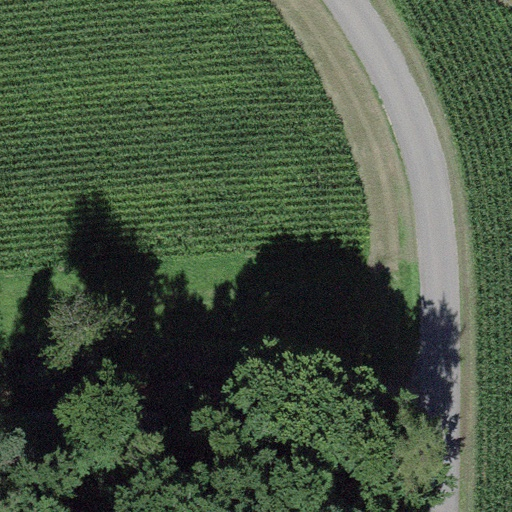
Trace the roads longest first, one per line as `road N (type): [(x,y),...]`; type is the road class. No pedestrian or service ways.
road 1 (unclassified): [(435,511),(439,263),(420,148),(365,26),(345,0)]
road 2 (track): [(0,428),(440,404)]
